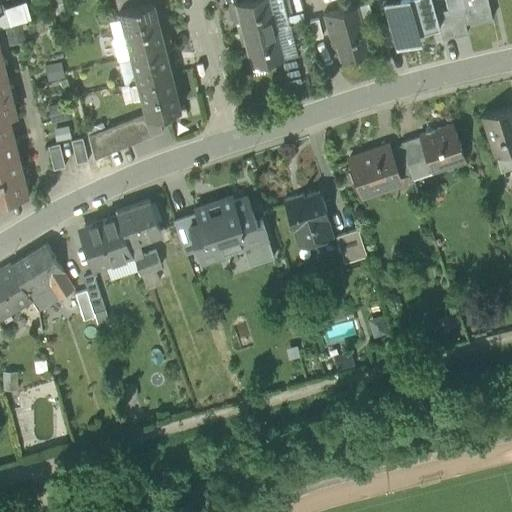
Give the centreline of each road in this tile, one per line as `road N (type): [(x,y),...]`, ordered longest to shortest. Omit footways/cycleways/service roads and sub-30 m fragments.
road 1 (residential): [(511,65),(238,141)]
road 2 (residential): [(238,141),(105,189),(0,255)]
road 3 (residential): [(238,141),(203,0)]
